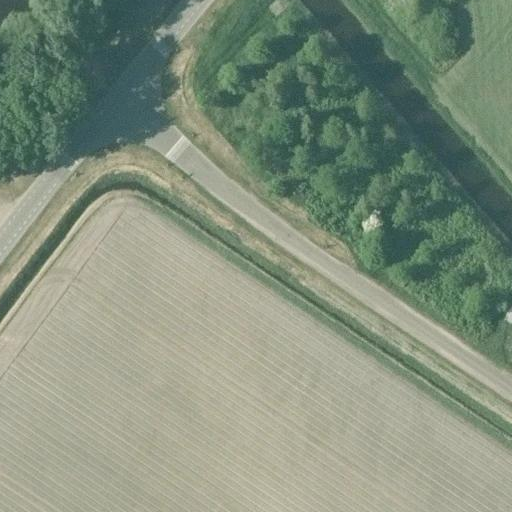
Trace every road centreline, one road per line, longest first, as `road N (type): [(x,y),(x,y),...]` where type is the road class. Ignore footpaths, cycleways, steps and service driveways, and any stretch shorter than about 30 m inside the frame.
road 1 (unclassified): [(511,391),(261,219),(115,102)]
road 2 (tertiary): [(0,246),(115,102)]
road 3 (tertiary): [(115,102),(198,0)]
